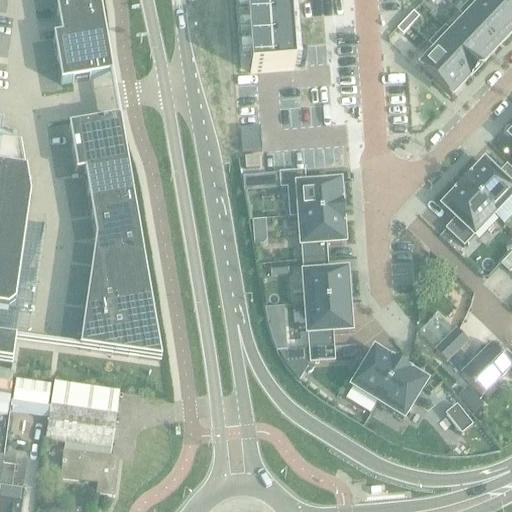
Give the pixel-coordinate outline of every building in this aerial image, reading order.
[(97,0),(54,0),(61,38),(103,31),(97,0)] [(331,0),(254,0),(264,127),(333,122),(325,8),(332,7),(331,0)] [(471,0),(458,13),(458,14),(464,21),(465,20),(496,50),(511,34),(480,4),(481,3),(477,0),(471,0)] [(483,0),(481,3),(480,4),(511,34),(511,32),(511,5),(506,0),(483,0)] [(404,22),(410,27),(418,19),(412,13),(404,22)] [(451,35),(450,35),(481,65),(496,50),(465,20),(464,21),(451,35)] [(404,22),(396,31),(402,36),(410,27),(404,22)] [(429,44),(428,45),(434,52),(435,51),(466,81),(481,65),(450,35),(451,35),(444,28),(444,29),(429,44)] [(61,38),(53,40),(60,86),(108,78),(111,77),(103,31),(61,38)] [(434,52),(420,68),(451,97),(466,81),(435,51),(434,52)] [(119,121),(68,130),(76,175),(84,174),(127,166),(119,121)] [(259,129),(239,130),(241,154),(261,152),(259,129)] [(0,140),(0,142),(0,309),(6,310),(13,305),(29,198),(24,172),(19,143),(0,140)] [(258,158),(244,159),(245,170),(259,169),(258,158)] [(493,216),(511,196),(511,175),(504,168),(494,178),(482,166),(462,187),(493,216)] [(126,167),(84,174),(92,218),(134,212),(126,167)] [(303,173),(278,175),(279,190),(286,190),(288,219),(288,220),(298,219),(298,218),(341,215),(338,187),(338,185),(336,185),(304,187),(303,173)] [(250,177),(242,178),(243,193),(251,192),(250,177)] [(462,187),(441,208),(454,221),(444,231),(463,248),(493,216),(462,187)] [(92,264),(143,256),(135,211),(134,212),(92,218),(96,241),(92,264)] [(342,215),(298,218),(301,262),(326,260),(325,246),(343,245),(342,215)] [(254,220),(254,244),(265,244),(265,220),(254,220)] [(511,253),(500,266),(509,274),(511,270),(511,253)] [(92,264),(85,312),(150,301),(143,256),(92,264)] [(326,260),(301,262),(304,306),(347,303),(345,273),(328,274),(326,260)] [(264,263),(264,278),(289,277),(289,263),(264,263)] [(22,271),(20,282),(32,284),(34,272),(22,271)] [(85,312),(79,352),(161,364),(150,301),(85,312)] [(349,334),(347,303),(304,306),(307,351),(333,349),(332,335),(349,334)] [(437,318),(419,336),(435,352),(453,334),(437,318)] [(493,389),(511,370),(491,349),(472,367),(459,354),(468,345),(456,333),(434,355),(446,367),(449,365),(461,377),(459,379),(480,401),(481,400),(485,404),(496,393),(493,389)] [(0,363),(11,365),(15,342),(0,339),(0,363)] [(334,363),(333,349),(307,351),(309,365),(334,363)] [(373,352),(351,389),(376,405),(400,368),(373,352)] [(376,405),(402,421),(425,384),(400,368),(376,405)] [(47,410),(47,406),(50,387),(14,381),(11,404),(47,410)] [(49,406),(44,441),(63,444),(62,454),(108,460),(109,460),(118,395),(52,386),(49,406)] [(471,395),(462,404),(474,415),(483,406),(471,395)] [(456,408),(445,417),(460,437),(471,428),(456,408)] [(60,470),(58,480),(97,486),(95,497),(113,499),(118,461),(109,460),(108,460),(62,454),(60,470)] [(14,469),(2,467),(0,480),(0,511),(19,511),(22,498),(10,496),(14,469)]
